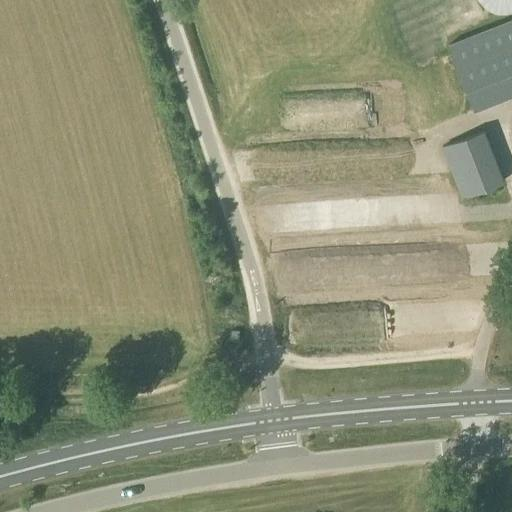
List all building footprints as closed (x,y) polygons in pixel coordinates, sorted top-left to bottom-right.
[(503,13),(505,13),(510,12),(511,11),(511,0),(478,0),(479,1),(480,3),(482,5),(484,6),(486,8),(488,9),(490,10),(493,11),(495,12),(498,13),(500,13),(503,13)] [(511,20),(450,45),(476,109),(511,94),(511,20)] [(462,198),(503,182),(483,132),(442,148),(462,198)] [(476,281),(475,251),(432,252),(433,283),(476,281)] [(376,318),(320,320),(321,346),(370,344),(370,327),(376,327),(376,318)]
